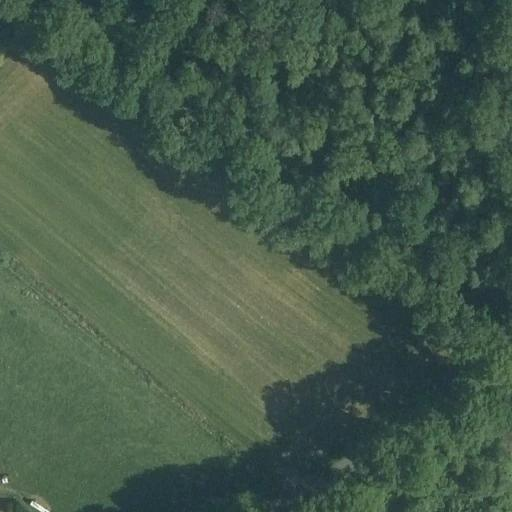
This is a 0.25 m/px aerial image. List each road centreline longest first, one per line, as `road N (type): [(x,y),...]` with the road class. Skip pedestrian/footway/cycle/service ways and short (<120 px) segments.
road 1 (track): [(508,377),(47,0)]
road 2 (unclassified): [(268,511),(511,375)]
